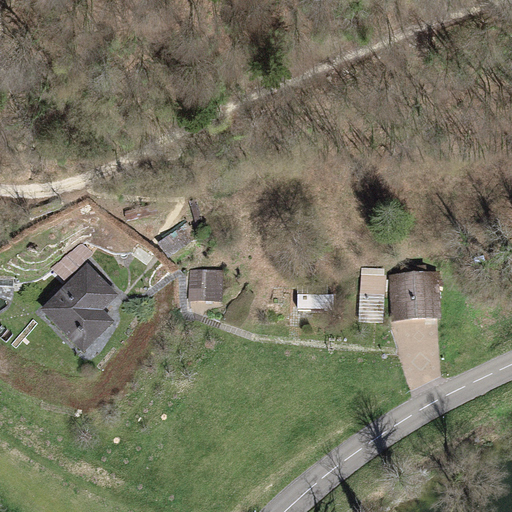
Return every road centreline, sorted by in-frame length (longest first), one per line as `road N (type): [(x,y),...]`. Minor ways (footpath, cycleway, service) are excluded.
road 1 (track): [(498,0),(414,26),(97,176),(0,187)]
road 2 (secondary): [(286,511),(385,433),(511,365)]
